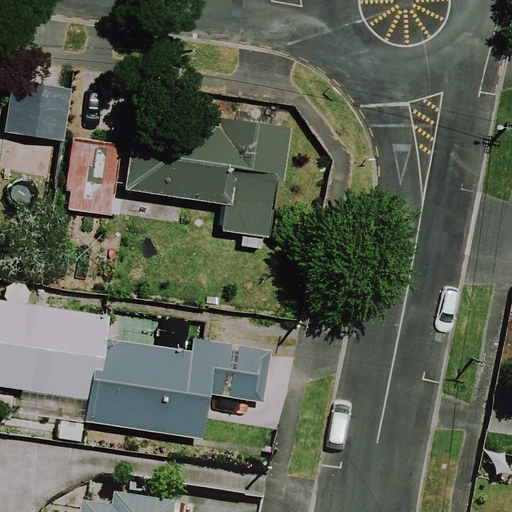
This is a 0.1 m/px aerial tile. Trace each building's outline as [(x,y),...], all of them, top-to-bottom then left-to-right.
[(0,137),(57,145),(64,91),(5,84),(0,124),(0,137)] [(114,197),(162,203),(217,210),(214,236),(266,242),(279,134),(141,118),(136,156),(119,154),(114,197)] [(115,219),(117,201),(107,200),(108,191),(98,190),(102,152),(69,148),(61,213),(115,219)] [(103,319),(0,304),(0,390),(15,393),(12,418),(53,424),(51,443),(76,446),(79,425),(194,442),(201,397),(256,405),(263,352),(185,340),(183,356),(99,344),(103,319)] [(172,511),(173,508),(85,496),(82,511),(172,511)]
